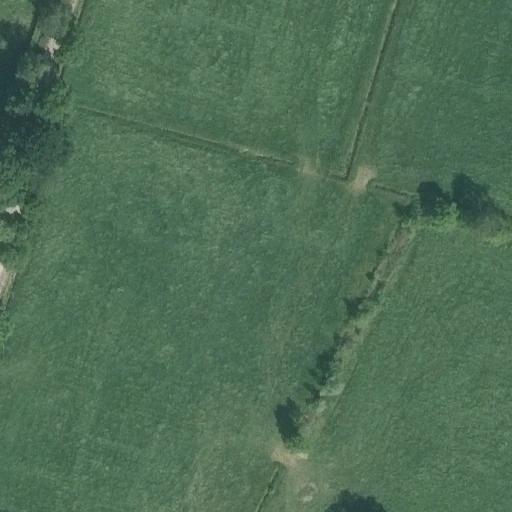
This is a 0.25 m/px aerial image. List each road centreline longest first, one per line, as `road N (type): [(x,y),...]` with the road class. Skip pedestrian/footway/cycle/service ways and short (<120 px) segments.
road 1 (track): [(34,127),(71,0)]
road 2 (unclassified): [(0,243),(34,127)]
